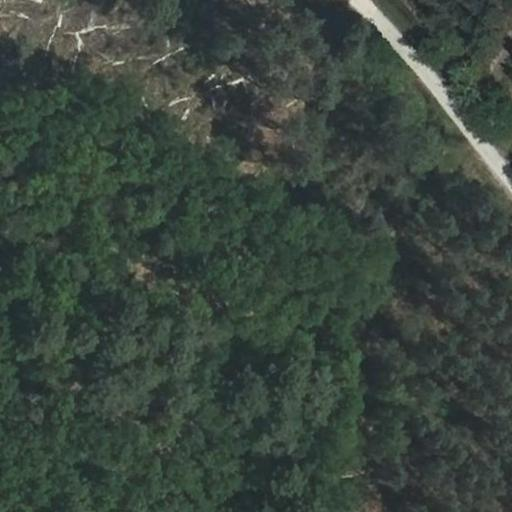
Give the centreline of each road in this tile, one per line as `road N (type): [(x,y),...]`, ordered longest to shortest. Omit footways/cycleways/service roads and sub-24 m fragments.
road 1 (track): [(348,511),(366,290),(511,65)]
road 2 (track): [(511,170),(409,30),(372,0)]
